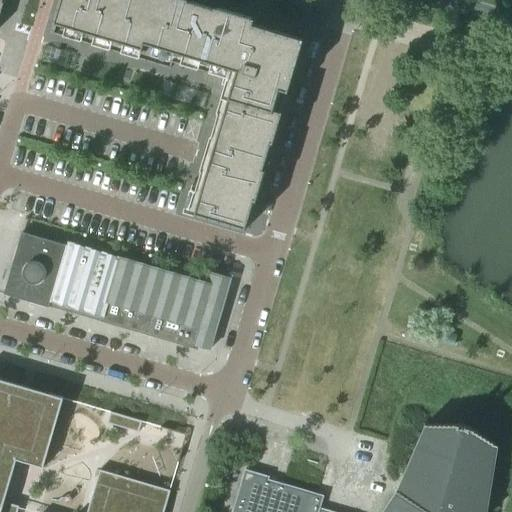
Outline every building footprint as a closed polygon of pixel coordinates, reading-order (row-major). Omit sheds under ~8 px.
[(60,0),(51,33),(113,52),(114,50),(113,49),(115,41),(140,49),(138,56),(136,56),(136,58),(142,60),(143,58),(141,58),(144,50),(169,57),(166,65),(165,65),(164,67),(171,69),(172,63),(228,79),(217,114),(218,114),(212,138),(210,138),(200,172),(202,172),(199,182),(193,181),(184,212),(245,230),(254,201),(256,202),(265,171),(263,170),(271,144),(273,144),(282,113),(280,113),(286,92),(288,93),(303,40),(253,25),(255,20),(215,8),(215,10),(188,2),(189,0),(187,0),(60,0)] [(43,62),(65,68),(69,54),(48,47),(43,62)] [(161,96),(203,109),(207,94),(165,82),(161,96)] [(50,302),(53,303),(58,287),(55,286),(67,246),(21,233),(3,295),(48,308),(50,302)] [(58,287),(53,303),(210,349),(231,279),(205,271),(201,283),(68,244),(67,246),(55,286),(58,287)] [(0,511),(163,511),(170,491),(99,470),(87,511),(17,511),(19,507),(4,503),(16,461),(43,468),(63,399),(0,380),(0,511)] [(116,426),(138,433),(142,422),(119,415),(116,426)] [(399,493),(386,511),(485,511),(496,448),(497,448),(497,446),(493,445),(493,444),(489,442),(489,441),(485,440),(486,439),(481,437),(481,436),(477,435),(478,434),(474,432),(474,431),(470,430),(470,429),(457,425),(457,426),(453,425),(453,426),(448,425),(448,426),(443,425),(443,426),(439,425),(438,426),(434,425),(434,426),(429,425),(429,426),(425,425),(424,426),(425,427),(397,490),(396,490),(396,492),(399,493)] [(327,511),(319,510),(323,496),(314,493),(313,495),(285,486),(286,485),(276,482),(275,486),(267,483),(269,477),(245,470),(244,471),(246,471),(240,491),(238,491),(238,492),(240,492),(234,511),(232,511),(327,511)] [(17,511),(36,511),(40,500),(22,496),(17,511)]
